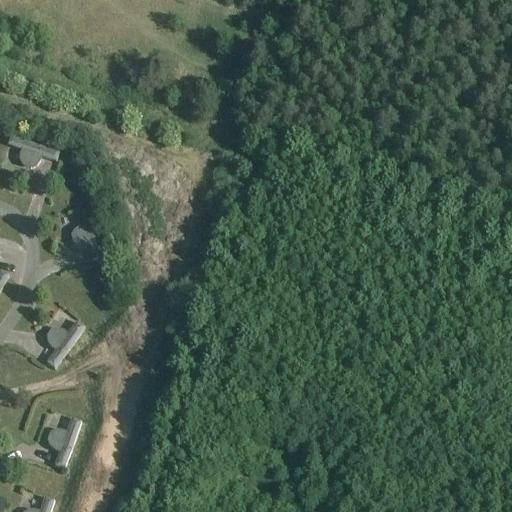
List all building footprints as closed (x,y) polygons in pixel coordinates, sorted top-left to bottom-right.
[(57,166),(61,156),(12,139),(9,148),(23,153),(22,157),(22,164),(24,170),(32,173),(38,171),(42,165),(44,160),(57,166)] [(105,263),(93,212),(83,215),(86,229),(83,230),(76,233),(73,239),(75,247),(80,251),(87,252),(92,250),(96,265),(105,263)] [(40,238),(43,257),(56,255),(59,269),(65,268),(57,220),(49,221),(51,237),(40,238)] [(0,298),(11,280),(1,274),(0,276),(0,298)] [(56,373),(86,331),(78,325),(70,337),(66,335),(60,333),(53,334),(49,340),(49,346),(53,352),(57,355),(47,366),(56,373)] [(34,370),(33,338),(15,339),(16,371),(34,370)] [(65,474),(83,425),(73,422),(68,436),(64,434),(57,434),(52,437),(49,444),(52,450),(56,455),(60,456),(54,470),(65,474)] [(53,511),(56,504),(46,501),(42,511),(53,511)]
